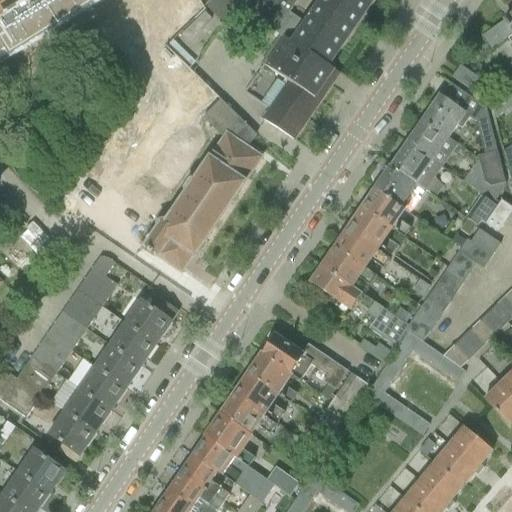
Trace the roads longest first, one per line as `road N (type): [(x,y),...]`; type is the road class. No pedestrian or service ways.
road 1 (tertiary): [(99,511),(449,0)]
road 2 (unknown): [(228,321),(88,216)]
road 3 (unknown): [(88,216),(169,93)]
road 4 (unknown): [(88,216),(11,314)]
